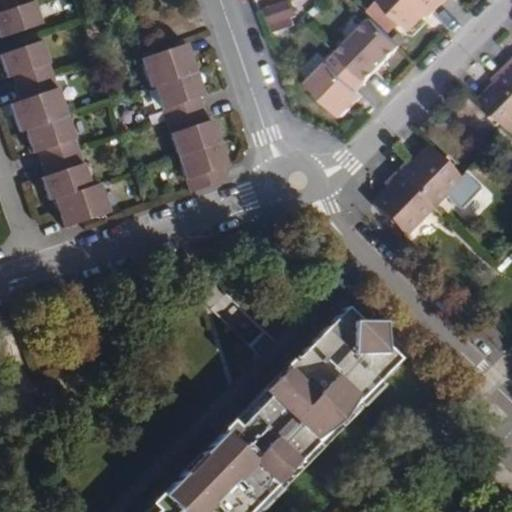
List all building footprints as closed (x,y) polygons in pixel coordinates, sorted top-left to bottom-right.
[(35,0),(0,0),(0,37),(43,23),(35,0)] [(263,9),(272,34),(296,25),(287,0),(263,9)] [(440,6),(434,0),(374,0),(406,31),(424,13),(429,18),(440,6)] [(336,52),(365,81),(385,62),(400,46),(370,18),(336,52)] [(15,88),(53,75),(41,40),(0,53),(0,57),(7,78),(10,76),(15,88)] [(148,88),(152,86),(195,72),(186,43),(138,59),(148,88)] [(346,101),(365,81),(336,52),(305,82),(339,117),(351,105),(346,101)] [(511,131),(511,76),(505,69),(493,81),(498,86),(481,102),(511,132),(511,131)] [(164,121),(203,108),(199,97),(203,95),(195,72),(152,86),(164,121)] [(67,115),(53,75),(15,88),(19,100),(9,104),(19,132),(22,131),(67,115)] [(176,156),(219,141),(211,119),(207,121),(203,108),(164,121),(176,156)] [(40,164),(79,151),(67,115),(22,131),(30,153),(36,152),(40,164)] [(219,141),(176,156),(188,192),(226,178),(222,166),(226,164),(219,141)] [(407,160),(395,172),(431,207),(459,179),(427,148),(412,164),(407,160)] [(79,151),(40,164),(44,176),(40,177),(47,200),(52,199),(91,185),(79,151)] [(431,207),(395,172),(383,184),(388,189),(372,207),(402,237),(431,207)] [(98,183),(91,185),(52,199),(62,228),(108,211),(98,183)] [(358,322),(344,308),(311,341),(316,345),(297,365),(292,360),(290,358),(279,369),(281,371),(286,376),(256,407),(235,429),(230,424),(228,422),(218,432),(220,435),(160,496),(158,494),(147,504),(150,507),(155,511),(154,511),(246,511),(253,506),(272,486),(271,485),(280,474),(283,476),(313,444),(325,432),(323,429),(335,421),(340,411),(342,414),(354,401),(373,381),(396,358),(380,343),(380,324),(358,322)] [(316,345),(311,341),(292,360),(297,365),(316,345)] [(281,371),(251,403),(256,407),(286,376),(281,371)] [(373,381),(354,401),(359,406),(379,386),(373,381)] [(359,406),(354,401),(342,414),(347,418),(359,406)] [(256,407),(251,403),(230,424),(235,429),(256,407)] [(313,444),(318,449),(330,436),(325,432),(313,444)] [(277,491),(318,449),(313,444),(283,476),(280,474),(271,485),(272,486),(277,491)] [(272,486),(253,506),(258,510),(277,491),(272,486)]
